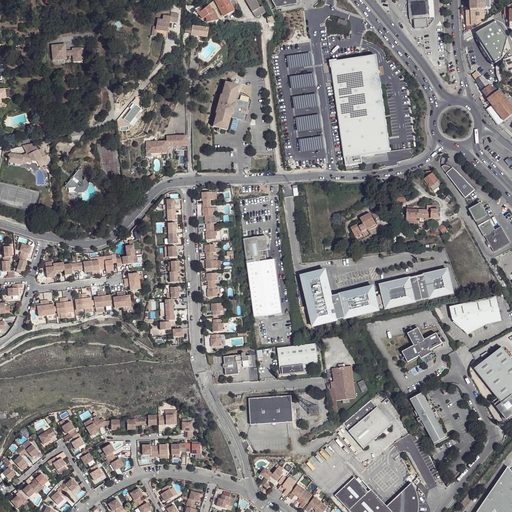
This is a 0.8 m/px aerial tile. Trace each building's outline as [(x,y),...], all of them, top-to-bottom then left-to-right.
[(223,16),(215,0),(208,5),(215,20),(223,16)] [(214,0),(215,0),(223,16),(223,17),(228,14),(234,11),(232,8),(227,0),(214,0)] [(263,6),(260,7),(259,8),(254,0),(246,0),(256,18),(266,12),(263,6)] [(429,18),(428,0),(407,0),(409,19),(413,19),(426,18),(429,18)] [(469,0),(470,6),(466,6),(467,31),(485,20),(484,9),(491,9),(489,0),(469,0)] [(200,7),(196,9),(195,9),(203,20),(205,18),(207,23),(215,21),(215,20),(208,5),(203,9),(200,7)] [(156,27),(153,27),(152,36),(155,37),(157,30),(167,32),(170,21),(177,23),(178,15),(171,13),(170,17),(163,16),(162,20),(158,19),(156,27)] [(497,20),(477,33),(480,39),(496,62),(502,58),(508,37),(497,20)] [(208,28),(192,26),(192,27),(191,34),(191,35),(206,38),(208,28)] [(494,64),(496,62),(480,39),(478,40),(494,64)] [(65,41),(52,41),(53,57),(58,56),(58,61),(66,60),(66,57),(73,56),(73,63),(82,62),(81,44),(72,45),(72,47),(65,47),(65,41)] [(280,56),(273,57),(285,149),(292,148),(292,141),(312,138),(306,95),(303,73),(301,59),(281,62),(280,56)] [(359,157),(390,152),(377,56),(331,62),(346,166),(360,164),(359,157)] [(491,105),(504,121),(511,115),(511,97),(504,95),(500,90),(490,85),(491,83),(481,76),(476,80),(482,91),(488,99),(487,99),(491,105)] [(240,87),(226,83),(222,96),(221,95),(216,113),(217,113),(213,127),(228,131),(231,118),(244,122),(249,103),(236,100),(240,87)] [(416,87),(408,89),(416,110),(423,108),(416,87)] [(504,121),(491,105),(486,108),(490,115),(497,123),(499,126),(501,124),(504,121)] [(419,112),(412,114),(413,123),(421,122),(419,112)] [(167,140),(146,141),(147,152),(167,152),(167,146),(176,145),(176,149),(187,149),(187,134),(167,135),(167,140)] [(33,143),(21,146),(25,153),(26,155),(36,150),(33,143)] [(26,155),(25,153),(21,155),(10,154),(10,153),(6,155),(8,157),(7,163),(20,166),(21,163),(25,164),(25,163),(30,163),(30,161),(35,162),(38,168),(47,163),(40,149),(36,150),(26,155)] [(67,183),(65,185),(65,189),(76,187),(76,191),(81,191),(86,187),(85,181),(81,182),(79,161),(74,162),(75,173),(67,183)] [(441,166),(439,167),(461,198),(474,189),(452,167),(450,169),(448,167),(444,165),(443,165),(441,166)] [(438,182),(432,174),(424,179),(430,187),(438,182)] [(441,186),(438,182),(430,187),(433,191),(441,186)] [(200,200),(200,205),(207,204),(207,200),(210,200),(209,196),(208,196),(208,193),(199,193),(199,201),(200,200)] [(480,203),(468,209),(477,225),(482,223),(489,219),(480,203)] [(207,204),(200,205),(201,209),(200,209),(200,216),(202,216),(209,216),(208,213),(210,213),(210,208),(207,209),(207,204)] [(422,209),(418,209),(418,217),(422,217),(424,218),(431,219),(431,211),(426,210),(422,209)] [(376,225),(370,213),(360,218),(363,224),(360,226),(359,227),(358,224),(350,228),(356,238),(357,240),(364,237),(369,235),(366,230),(376,225)] [(203,224),(203,228),(210,228),(209,224),(212,224),(212,219),(210,219),(210,216),(209,216),(202,216),(202,224),(203,224)] [(482,223),(477,225),(483,236),(484,235),(492,252),(509,242),(500,226),(494,229),(489,219),(482,223)] [(176,222),(168,223),(169,228),(169,233),(176,233),(176,227),(176,222)] [(448,231),(443,224),(440,228),(442,231),(445,234),(448,231)] [(210,228),(203,228),(203,232),(202,232),(203,240),(211,240),(211,236),(213,236),(213,232),(210,232),(210,228)] [(176,233),(169,233),(169,238),(170,243),(177,243),(177,238),(176,233)] [(265,237),(243,240),(254,319),(282,315),(275,263),(275,262),(273,261),(272,260),(264,262),(262,252),(263,252),(265,251),(267,250),(267,248),(267,246),(266,244),(265,237)] [(131,256),(134,255),(131,240),(128,241),(128,246),(124,246),(126,256),(131,256)] [(21,252),(20,256),(26,258),(28,254),(29,255),(32,248),(22,244),(21,247),(19,251),(21,252)] [(203,253),(203,257),(210,257),(210,252),(213,252),(212,248),(211,248),(211,245),(202,245),(202,253),(203,253)] [(3,253),(3,258),(10,257),(12,257),(11,247),(4,247),(4,250),(3,251),(3,253)] [(112,264),(112,262),(116,262),(116,260),(115,258),(115,254),(111,255),(112,259),(104,260),(105,266),(106,270),(113,269),(112,264)] [(26,258),(20,256),(18,260),(20,260),(16,270),(23,272),(27,263),(25,262),(26,258)] [(123,264),(132,263),(131,256),(126,256),(122,257),(122,259),(123,264)] [(8,262),(10,262),(10,257),(3,258),(2,258),(2,262),(3,264),(1,264),(1,272),(7,271),(9,271),(8,262)] [(210,257),(203,257),(203,261),(203,268),(212,268),(211,265),(213,265),(213,261),(210,261),(210,257)] [(99,270),(99,266),(98,260),(90,261),(91,271),(96,270),(99,270)] [(52,261),(45,262),(46,271),(47,271),(46,267),(53,266),(53,263),(52,261)] [(91,271),(90,261),(83,262),(84,269),(84,272),(91,271)] [(176,272),(178,271),(177,266),(177,261),(175,261),(169,262),(170,267),(170,272),(176,272)] [(64,269),(63,264),(63,262),(53,263),(53,266),(54,270),(58,269),(58,270),(59,270),(64,269)] [(72,270),(71,264),(63,264),(64,269),(65,275),(70,274),(73,274),(72,270)] [(54,270),(53,266),(46,267),(47,271),(46,271),(47,278),(55,277),(54,272),(54,271),(54,270)] [(450,270),(379,287),(380,294),(384,309),(384,311),(417,303),(417,302),(431,299),(431,300),(455,295),(450,270)] [(128,274),(128,278),(124,279),(124,283),(139,281),(139,277),(138,273),(128,274)] [(205,281),(205,285),(212,285),(212,281),(214,280),(214,276),(212,276),(212,273),(204,273),(204,281),(205,281)] [(130,290),(140,289),(139,281),(124,283),(125,287),(129,286),(130,290)] [(20,288),(20,284),(12,285),(13,289),(11,289),(11,291),(8,291),(9,297),(19,295),(18,288),(20,288)] [(212,285),(205,285),(205,289),(204,289),(205,297),(213,297),(213,293),(215,293),(215,289),(212,289),(212,285)] [(172,298),(178,297),(177,292),(176,286),(169,287),(169,292),(170,298),(172,298)] [(103,307),(111,306),(110,303),(110,298),(110,295),(105,295),(105,291),(101,292),(103,307)] [(129,296),(124,296),(124,291),(121,292),(122,307),(130,306),(129,296)] [(103,307),(101,292),(97,292),(97,296),(94,297),(94,302),(95,308),(103,307)] [(122,307),(121,292),(117,292),(117,297),(113,297),(114,302),(114,308),(122,307)] [(384,309),(380,294),(379,293),(378,293),(376,293),(374,294),(374,295),(377,311),(384,309)] [(84,309),(82,294),(79,295),(79,299),(75,299),(75,301),(76,306),(76,310),(84,309)] [(92,302),(91,298),(87,298),(86,294),(82,294),(84,309),(92,308),(92,302)] [(494,295),(447,306),(450,318),(461,329),(477,325),(500,320),(494,295)] [(56,308),(57,314),(60,313),(65,313),(63,298),(59,299),(60,303),(56,303),(56,308)] [(72,306),(72,301),(67,302),(67,298),(63,298),(65,313),(73,312),(72,306)] [(54,309),(53,304),(49,304),(48,300),(45,301),(46,315),(54,314),(54,309)] [(37,306),(38,316),(46,315),(45,301),(41,301),(41,305),(37,306)] [(218,303),(209,304),(209,311),(210,311),(211,315),(217,315),(217,311),(220,310),(220,306),(218,306),(218,303)] [(219,319),(211,319),(211,323),(210,323),(210,331),(218,330),(218,327),(222,327),(221,322),(219,322),(219,319)] [(164,322),(158,322),(159,330),(170,329),(170,326),(168,326),(168,322),(164,322)] [(415,346),(403,352),(408,363),(420,356),(422,359),(424,358),(430,355),(433,354),(431,351),(443,345),(438,335),(440,334),(441,336),(442,335),(441,332),(425,340),(418,325),(413,327),(415,330),(408,334),(415,346)] [(477,325),(461,329),(466,333),(477,325)] [(181,328),(171,329),(172,337),(181,337),(181,333),(182,333),(181,328)] [(210,338),(209,338),(209,346),(219,345),(219,337),(217,338),(216,334),(210,334),(210,338)] [(315,343),(276,348),(279,367),(281,367),(282,374),(303,372),(302,364),(317,363),(315,343)] [(511,359),(502,347),(475,368),(499,398),(493,402),(502,414),(507,420),(511,416),(511,359)] [(225,369),(226,375),(239,374),(238,368),(238,365),(243,364),(243,367),(252,366),(251,355),(245,356),(245,353),(241,353),(242,355),(223,357),(224,363),(226,363),(227,369),(225,369)] [(427,364),(434,361),(430,355),(424,358),(427,364)] [(337,367),(331,368),(333,381),(331,381),(331,386),(331,388),(334,387),(336,400),(342,399),(342,402),(349,401),(348,398),(355,397),(350,365),(344,366),(344,363),(337,364),(337,367)] [(444,437),(420,393),(410,398),(434,443),(444,437)] [(292,394),(249,397),(251,424),(293,421),(292,394)] [(393,425),(378,407),(349,432),(364,450),(393,425)] [(166,418),(166,426),(177,426),(177,410),(166,410),(166,418)] [(103,427),(104,429),(108,427),(104,421),(102,418),(99,420),(99,421),(101,423),(103,427)] [(86,428),(93,424),(90,420),(83,424),(86,428)] [(93,425),(93,424),(86,428),(91,437),(98,433),(96,430),(93,425)] [(67,425),(63,428),(67,435),(69,433),(72,437),(78,433),(76,429),(75,430),(72,425),(69,427),(68,425),(67,425)] [(187,433),(193,433),(192,425),(183,426),(183,433),(187,433)] [(52,428),(39,436),(44,445),(51,440),(50,438),(56,435),(52,428)] [(78,433),(72,437),(74,441),(71,443),(76,450),(81,446),(79,444),(82,442),(79,438),(81,437),(78,433)] [(24,449),(31,443),(29,440),(22,446),(24,449)] [(22,452),(24,454),(27,452),(31,456),(37,450),(31,443),(24,449),(22,446),(19,449),(22,452)] [(327,444),(307,464),(311,468),(331,449),(327,444)] [(107,461),(114,457),(112,454),(111,451),(114,450),(111,445),(103,450),(107,457),(106,457),(107,461)] [(200,445),(193,445),(193,453),(193,454),(196,454),(196,457),(201,457),(200,445)] [(155,457),(155,447),(151,447),(147,447),(147,446),(143,446),(143,455),(151,455),(151,457),(155,457)] [(155,447),(155,457),(159,457),(159,455),(167,455),(167,446),(163,446),(163,447),(159,447),(155,447)] [(171,455),(180,455),(179,451),(179,446),(171,446),(171,455)] [(87,449),(81,453),(83,456),(84,458),(82,460),(85,465),(93,460),(89,454),(93,452),(91,448),(91,447),(87,449)] [(16,451),(19,454),(12,460),(21,470),(27,464),(21,457),(24,454),(22,452),(19,449),(16,451)] [(63,453),(50,460),(52,463),(57,470),(65,465),(62,461),(67,458),(63,453)] [(114,457),(107,461),(109,464),(111,463),(115,470),(123,466),(120,461),(117,463),(116,460),(114,457)] [(9,480),(16,475),(10,469),(13,467),(6,458),(3,461),(5,463),(4,464),(8,469),(3,473),(9,480)] [(96,465),(90,468),(92,472),(93,474),(91,475),(93,480),(102,476),(98,469),(98,468),(96,465)] [(510,511),(511,511),(511,472),(507,466),(475,511),(510,511)] [(264,468),(260,474),(265,478),(268,480),(272,474),(264,468)] [(283,473),(276,468),(272,474),(270,477),(277,481),(283,473)] [(39,478),(36,480),(33,483),(40,490),(43,488),(41,487),(48,481),(41,474),(38,476),(39,478)] [(282,475),(278,482),(281,484),(286,478),(282,475)] [(282,485),(286,488),(282,493),(286,495),(295,483),(288,477),(282,485)] [(60,488),(65,493),(69,490),(68,488),(69,487),(72,491),(78,486),(72,478),(64,485),(64,484),(60,487),(60,488)] [(354,478),(335,496),(350,511),(419,511),(419,505),(419,503),(418,498),(416,493),(415,490),(412,486),(410,483),(395,498),(391,502),(392,504),(387,509),(380,502),(381,500),(371,490),(368,492),(354,478)] [(262,481),(259,485),(266,489),(268,485),(265,484),(262,481)] [(40,490),(33,483),(29,486),(26,489),(25,488),(22,490),(28,498),(35,492),(36,494),(40,490)] [(297,484),(288,497),(291,499),(294,495),(298,498),(304,490),(297,484)] [(169,485),(162,489),(164,493),(161,495),(166,502),(174,496),(170,489),(171,489),(169,485)] [(60,488),(60,487),(57,490),(58,491),(51,497),(58,505),(64,499),(61,496),(65,493),(60,488)] [(135,501),(133,502),(135,504),(142,500),(140,498),(138,495),(141,494),(138,489),(130,494),(135,501)] [(312,495),(304,490),(298,498),(303,501),(299,505),(302,508),(312,495)] [(187,503),(195,505),(196,500),(196,497),(199,498),(201,494),(191,491),(189,499),(188,498),(187,503)] [(30,504),(21,494),(18,497),(17,496),(11,501),(17,509),(23,504),(26,507),(30,504)] [(228,497),(222,495),(220,499),(219,499),(217,506),(225,509),(226,505),(228,506),(229,502),(227,501),(228,497)] [(308,511),(311,507),(315,510),(321,502),(314,496),(305,509),(308,511)] [(142,500),(135,504),(137,508),(135,509),(136,511),(146,511),(151,509),(148,505),(145,506),(144,504),(142,500)] [(387,506),(381,500),(380,502),(387,509),(392,504),(391,502),(387,506)] [(113,511),(115,509),(116,511),(118,511),(124,509),(122,505),(121,506),(118,501),(115,503),(114,501),(109,504),(113,511)] [(315,510),(314,511),(316,511),(322,511),(327,507),(321,502),(315,510)] [(195,505),(187,503),(186,507),(187,507),(185,511),(195,511),(196,510),(193,509),(195,505)]
